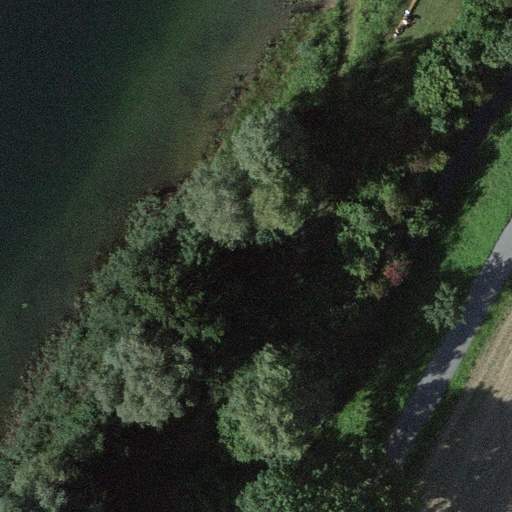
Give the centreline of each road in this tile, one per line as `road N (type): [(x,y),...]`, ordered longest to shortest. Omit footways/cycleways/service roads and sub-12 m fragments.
road 1 (track): [(168,511),(452,0)]
road 2 (track): [(511,244),(363,511)]
